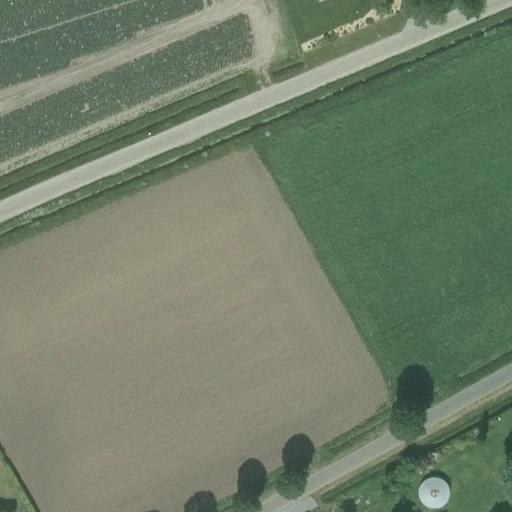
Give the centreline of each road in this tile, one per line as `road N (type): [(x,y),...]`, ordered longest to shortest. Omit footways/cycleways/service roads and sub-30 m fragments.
road 1 (unclassified): [(0,212),(504,0)]
road 2 (unclassified): [(260,511),(511,372)]
